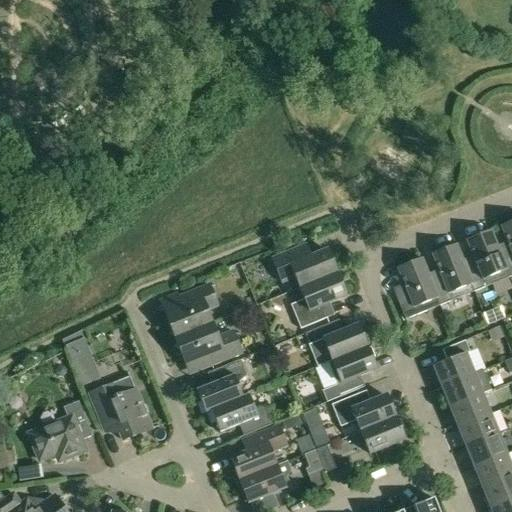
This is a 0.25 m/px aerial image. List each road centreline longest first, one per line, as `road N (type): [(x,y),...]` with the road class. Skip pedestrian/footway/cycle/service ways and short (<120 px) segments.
road 1 (residential): [(216,511),(104,485),(100,476),(190,437)]
road 2 (residential): [(441,457),(362,257)]
road 3 (residential): [(362,257),(511,197)]
road 4 (residential): [(190,437),(133,303)]
road 5 (residential): [(306,511),(441,457)]
